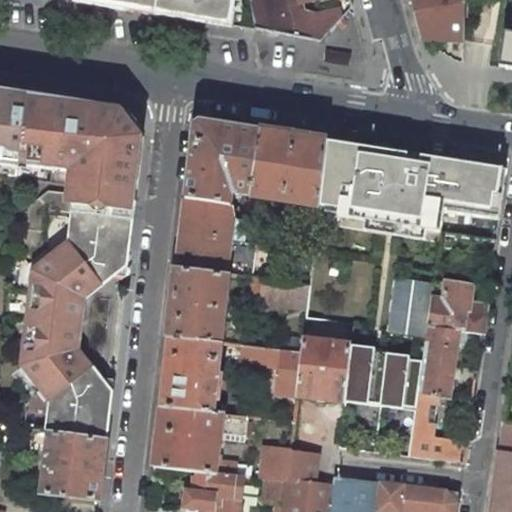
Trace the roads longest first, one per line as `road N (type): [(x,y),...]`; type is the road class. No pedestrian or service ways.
road 1 (residential): [(124,511),(177,58)]
road 2 (residential): [(480,483),(511,252)]
road 3 (secondary): [(407,95),(177,58)]
road 4 (secondary): [(177,58),(0,31)]
road 5 (residential): [(337,465),(480,483)]
